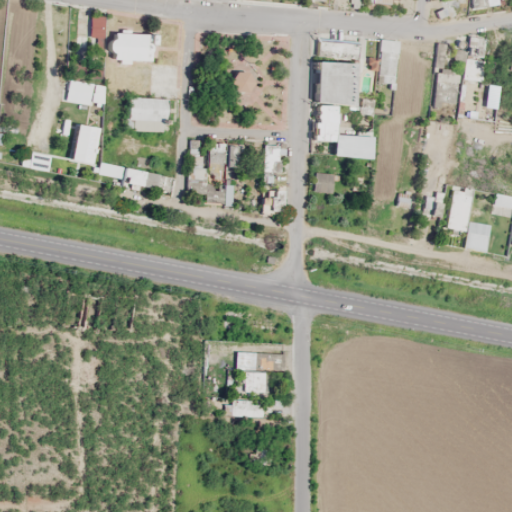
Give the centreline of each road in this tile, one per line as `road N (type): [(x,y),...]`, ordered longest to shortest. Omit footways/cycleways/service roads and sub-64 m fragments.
road 1 (residential): [(0,174),(511,271)]
road 2 (residential): [(511,16),(417,34),(85,0)]
road 3 (primary): [(292,294),(0,238)]
road 4 (residential): [(300,25),(292,294)]
road 5 (primary): [(511,338),(292,294)]
road 6 (residential): [(292,294),(295,511)]
road 7 (residential): [(187,13),(176,207)]
